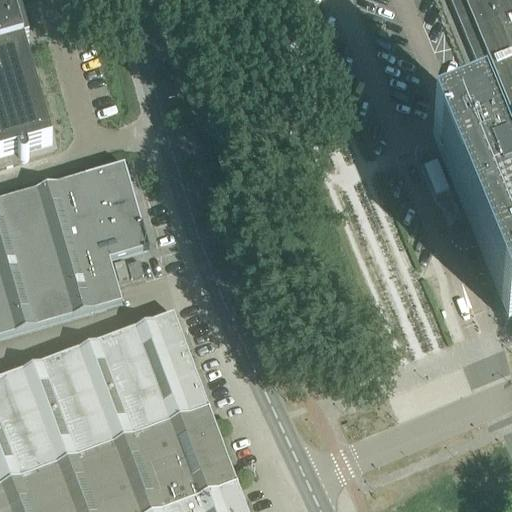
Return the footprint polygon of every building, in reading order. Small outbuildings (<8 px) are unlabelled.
[(0,0),(0,172),(13,169),(25,166),(26,166),(26,165),(27,165),(27,164),(28,164),(28,163),(28,162),(29,162),(29,161),(29,160),(27,154),(52,147),(24,49),(29,48),(25,33),(29,32),(27,26),(25,20),(21,22),(17,7),(12,9),(9,0),(0,0)] [(473,245),(508,327),(511,325),(511,0),(448,0),(503,132),(489,137),(482,121),(454,133),(443,138),(431,142),(437,158),(446,179),(453,195),(456,204),(468,231),(473,245)] [(437,162),(423,168),(435,198),(449,192),(437,162)] [(0,343),(122,308),(109,265),(148,254),(124,170),(0,205),(0,343)] [(114,268),(119,283),(128,280),(124,265),(114,268)] [(139,266),(127,269),(132,283),(144,280),(139,266)] [(173,319),(0,384),(0,491),(209,414),(173,319)] [(209,414),(0,491),(0,511),(173,511),(237,489),(209,414)] [(173,511),(245,511),(237,489),(173,511)]
